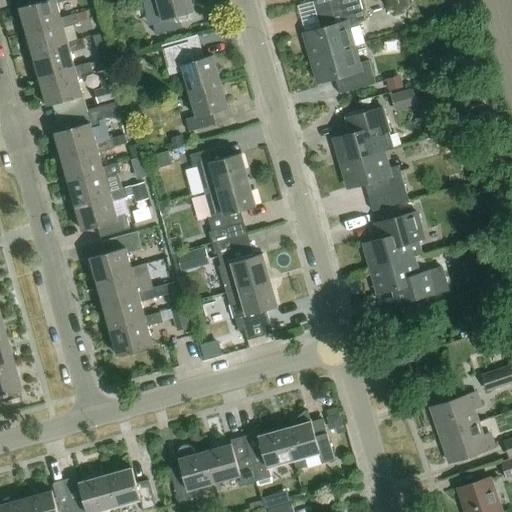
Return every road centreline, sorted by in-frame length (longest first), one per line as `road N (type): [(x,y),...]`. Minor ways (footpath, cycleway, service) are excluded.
road 1 (residential): [(341,347),(242,0)]
road 2 (residential): [(91,416),(0,84)]
road 3 (residential): [(91,416),(341,347)]
road 4 (residential): [(389,511),(341,347)]
